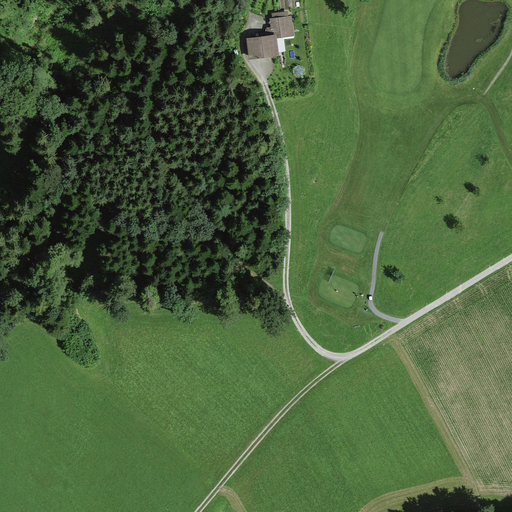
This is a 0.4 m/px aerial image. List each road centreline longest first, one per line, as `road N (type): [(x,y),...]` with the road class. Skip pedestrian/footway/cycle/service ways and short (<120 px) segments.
road 1 (track): [(287,306),(199,213),(162,151),(152,104),(165,56),(196,0)]
road 2 (track): [(287,306),(285,154),(262,74)]
road 3 (track): [(201,511),(289,407),(343,361)]
